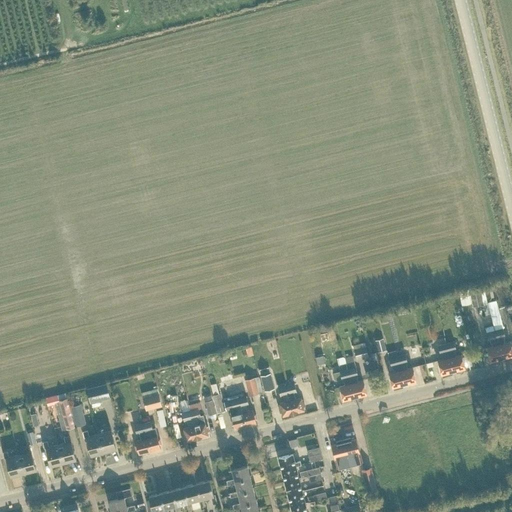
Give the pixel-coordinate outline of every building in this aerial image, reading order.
[(483,304),(480,288),(469,290),(473,307),(483,304)] [(462,305),(472,303),(470,292),(469,290),(469,289),(459,291),(462,305)] [(487,302),(495,331),(502,358),(511,355),(511,350),(510,341),(504,343),(503,339),(504,339),(504,337),(505,337),(496,300),(487,302)] [(490,361),(502,358),(495,331),(487,333),(489,340),(490,343),(491,342),(492,346),(486,347),(490,361)] [(454,341),(452,334),(444,336),(446,344),(453,371),(465,368),(461,354),(456,355),(455,352),(456,352),(455,349),(456,349),(454,341)] [(453,371),(446,344),(444,336),(435,339),(437,345),(438,345),(438,346),(440,353),(441,355),(442,355),(443,359),(438,360),(441,374),(453,371)] [(386,350),(383,337),(375,339),(377,351),(386,350)] [(368,357),(365,345),(353,348),(356,360),(368,357)] [(404,384),(397,356),(395,350),(387,352),(389,358),(391,366),(392,366),(392,368),(393,368),(394,372),(389,373),(392,387),(404,384)] [(397,356),(404,384),(416,381),(412,367),(407,368),(406,365),(407,364),(406,362),(407,362),(405,354),(397,356)] [(316,357),(317,365),(325,363),(323,355),(316,357)] [(347,369),(348,369),(344,356),(336,359),(340,371),(342,379),(342,381),(344,381),(345,384),(339,386),(343,400),(355,397),(347,369)] [(355,397),(366,394),(363,380),(357,381),(356,378),(357,377),(357,375),(358,375),(356,367),(348,369),(347,369),(355,397)] [(261,375),(265,390),(274,388),(271,372),(261,375)] [(259,393),(255,377),(247,379),(251,395),(259,393)] [(219,393),(216,382),(210,384),(213,394),(212,394),(217,412),(225,411),(220,393),(219,393)] [(90,403),(110,398),(106,383),(86,388),(90,403)] [(293,413),(304,410),(303,406),(305,406),(303,400),(302,401),(301,397),(295,398),(293,392),(296,391),(294,383),(286,385),(293,413)] [(293,413),(286,385),(278,387),(280,396),(283,395),(284,401),(279,403),(280,407),(278,407),(280,412),(281,412),(282,416),(293,413)] [(146,410),(162,406),(157,388),(141,392),(146,410)] [(66,397),(65,394),(58,396),(59,399),(58,399),(66,429),(75,426),(67,397),(66,397)] [(208,415),(216,413),(211,395),(203,397),(208,415)] [(245,426),(256,423),(255,419),(257,418),(256,413),(254,413),(253,409),(247,411),(245,405),(248,404),(246,396),(238,398),(245,426)] [(235,428),(245,426),(238,398),(224,401),(226,410),(229,409),(232,419),(230,420),(232,425),(233,424),(235,428)] [(200,415),(198,408),(201,408),(199,401),(188,404),(190,411),(197,438),(208,435),(207,431),(209,431),(208,426),(206,426),(203,414),(200,415)] [(479,402),(472,403),(475,416),(482,414),(479,402)] [(86,424),(81,404),(70,407),(75,427),(86,424)] [(197,438),(190,411),(188,404),(180,406),(182,413),(184,421),(187,420),(189,427),(183,428),(184,432),(182,432),(184,438),(185,437),(187,441),(197,438)] [(164,406),(158,407),(162,424),(168,423),(164,406)] [(149,451),(160,448),(159,444),(161,444),(160,438),(158,439),(157,435),(158,434),(156,427),(152,428),(150,421),(142,423),(149,451)] [(468,421),(448,426),(451,438),(471,433),(468,421)] [(139,454),(149,451),(142,423),(134,425),(136,434),(139,433),(141,439),(135,441),(136,445),(134,445),(136,450),(138,450),(139,454)] [(373,429),(366,431),(369,443),(376,441),(373,429)] [(103,453),(98,433),(89,436),(87,430),(82,431),(84,437),(86,437),(91,456),(103,453)] [(103,453),(116,450),(111,430),(98,433),(103,453)] [(471,433),(451,438),(454,448),(474,443),(471,433)] [(71,441),(70,441),(69,435),(63,436),(65,442),(58,444),(63,463),(76,460),(71,441)] [(410,436),(390,441),(393,453),(413,448),(410,436)] [(343,439),(350,465),(362,462),(356,438),(351,440),(350,437),(343,439)] [(337,468),(350,465),(343,439),(336,441),(336,443),(331,445),(337,468)] [(63,463),(58,444),(49,446),(47,440),(42,442),(44,448),(46,447),(51,467),(63,463)] [(474,443),(454,448),(456,458),(476,453),(474,443)] [(322,458),(319,446),(307,450),(310,462),(322,458)] [(413,448),(393,453),(396,463),(415,458),(413,448)] [(23,474),(18,454),(9,457),(7,451),(2,452),(4,458),(6,458),(11,477),(23,474)] [(23,474),(36,470),(31,451),(18,454),(23,474)] [(292,453),(278,457),(281,470),(296,466),(301,465),(300,460),(294,462),(292,453)] [(476,453),(456,458),(459,470),(470,467),(472,474),(484,471),(482,464),(479,465),(476,453)] [(415,458),(396,463),(398,473),(418,468),(415,458)] [(235,481),(250,477),(247,465),(232,469),(234,478),(227,480),(228,485),(235,483),(235,481)] [(284,482),(299,478),(296,466),(281,470),(284,482)] [(306,469),(308,475),(320,472),(319,466),(306,469)] [(377,489),(371,467),(361,469),(367,491),(377,489)] [(401,485),(398,485),(399,492),(412,489),(410,483),(421,480),(418,468),(398,473),(401,485)] [(308,475),(310,481),(322,478),(320,472),(308,475)] [(238,493),(253,489),(250,477),(235,481),(235,483),(237,491),(230,493),(231,497),(238,495),(238,493)] [(287,494),(302,490),(299,478),(284,482),(287,494)] [(213,503),(217,502),(215,494),(213,494),(209,480),(197,483),(201,499),(203,498),(211,496),(213,503)] [(205,506),(203,498),(201,499),(197,483),(185,486),(189,502),(191,501),(198,499),(200,507),(205,506)] [(193,509),(191,501),(189,502),(185,486),(173,489),(177,505),(179,505),(186,503),(188,510),(193,509)] [(180,511),(181,511),(179,505),(177,505),(173,489),(161,493),(165,508),(167,508),(174,506),(176,511),(180,511)] [(241,505),(256,501),(253,489),(238,493),(238,495),(240,503),(233,505),(234,509),(241,507),(241,505)] [(291,506),(305,503),(302,490),(287,494),(291,506)] [(327,497),(325,491),(307,496),(308,500),(314,499),(314,500),(327,497)] [(168,511),(167,508),(165,508),(161,493),(149,496),(153,511),(162,509),(163,511),(168,511)] [(128,511),(135,509),(134,505),(126,507),(124,497),(109,501),(111,511),(117,511),(127,509),(128,511)] [(258,511),(256,501),(241,505),(241,507),(242,511),(258,511)] [(291,511),(307,511),(305,503),(291,506),(291,511)]
